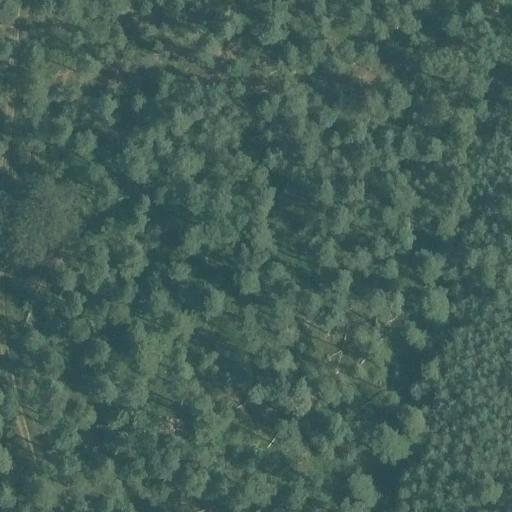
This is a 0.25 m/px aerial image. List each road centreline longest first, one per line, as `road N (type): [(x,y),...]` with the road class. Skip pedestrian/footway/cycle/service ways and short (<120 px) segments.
road 1 (track): [(0,231),(11,0)]
road 2 (track): [(62,511),(16,393),(0,293)]
